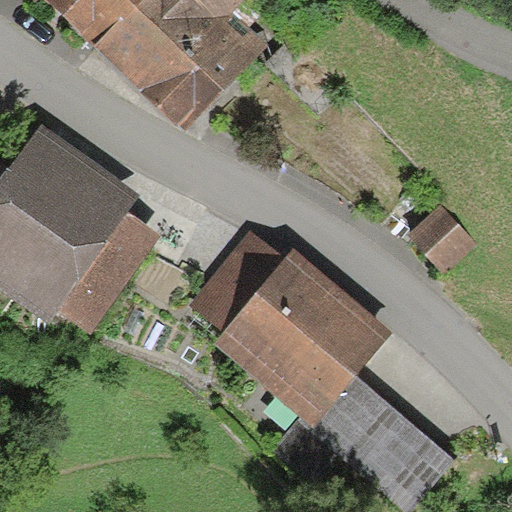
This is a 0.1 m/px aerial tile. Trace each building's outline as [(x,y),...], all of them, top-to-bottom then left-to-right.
[(40,0),(186,138),(271,48),(234,13),(246,0),(40,0)] [(0,291),(55,329),(62,320),(130,218),(144,198),(44,128),(13,174),(2,167),(0,169),(0,291)] [(447,208),(412,240),(445,276),(479,244),(447,208)] [(160,237),(130,218),(62,320),(92,339),(160,237)] [(190,304),(228,335),(287,263),(249,233),(190,304)] [(228,335),(215,351),(313,431),(357,380),(395,335),(344,293),(296,252),(287,263),(228,335)] [(411,511),(454,463),(357,380),(313,431),(406,511),(411,511)]
